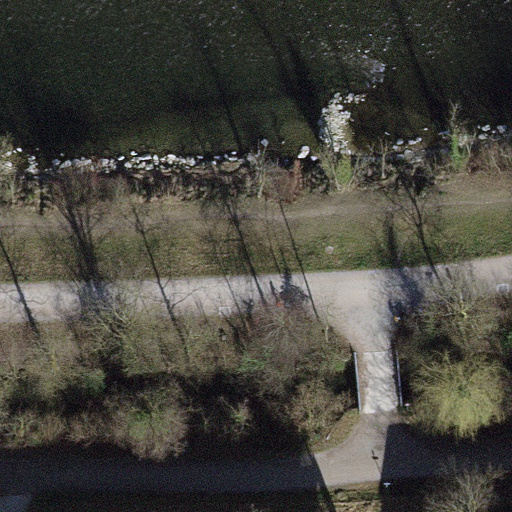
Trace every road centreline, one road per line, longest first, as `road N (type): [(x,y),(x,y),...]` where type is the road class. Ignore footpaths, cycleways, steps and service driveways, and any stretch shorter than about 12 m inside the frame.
road 1 (track): [(0,301),(367,290)]
road 2 (track): [(367,290),(388,469)]
road 3 (track): [(511,270),(367,290)]
road 4 (track): [(388,469),(511,453)]
